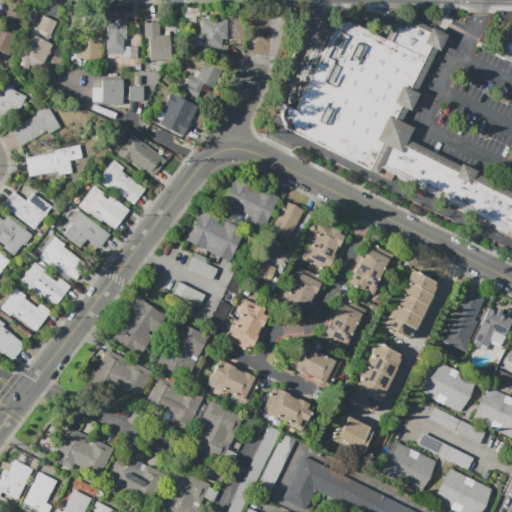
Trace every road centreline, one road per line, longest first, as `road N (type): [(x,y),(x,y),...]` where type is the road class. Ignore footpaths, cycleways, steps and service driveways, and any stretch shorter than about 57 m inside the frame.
road 1 (residential): [(0,432),(232,133)]
road 2 (residential): [(511,279),(232,133)]
